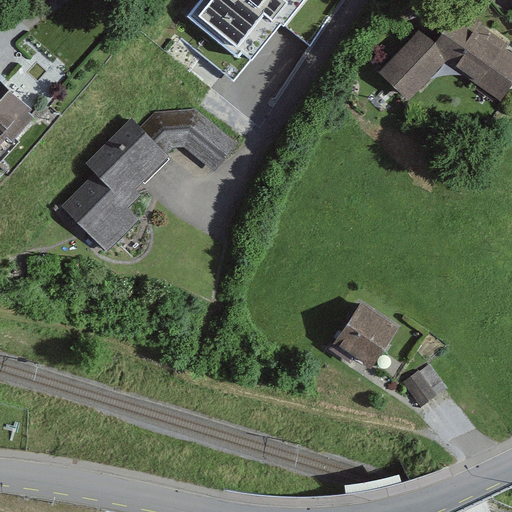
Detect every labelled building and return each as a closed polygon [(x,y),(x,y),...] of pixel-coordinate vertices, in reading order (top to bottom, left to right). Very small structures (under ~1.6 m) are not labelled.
[(333,0),(181,0),(165,21),(232,74),(279,14),(306,35),(333,0)] [(417,28),(381,73),(412,100),(446,63),(504,103),(511,89),(511,48),(475,22),(452,23),(435,42),(417,28)] [(0,78),(0,142),(32,107),(0,78)] [(98,176),(68,206),(109,252),(140,219),(130,209),(143,194),(138,189),(175,152),(186,149),(219,170),(239,144),(197,109),(157,111),(142,129),(131,120),(88,166),(98,176)] [(400,327),(362,302),(338,339),(377,363),(400,327)] [(433,365),(405,384),(421,408),(449,389),(433,365)]
